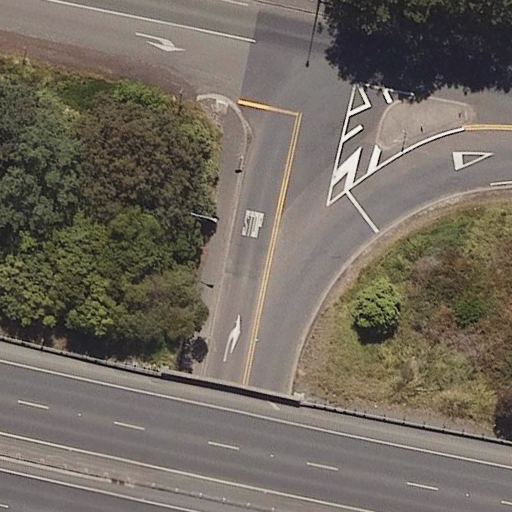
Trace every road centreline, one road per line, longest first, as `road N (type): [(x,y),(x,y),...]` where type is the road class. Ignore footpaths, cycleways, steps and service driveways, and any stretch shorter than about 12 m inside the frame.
road 1 (motorway): [(0,394),(511,502)]
road 2 (secondary): [(511,152),(412,176),(302,256),(258,304)]
road 3 (motorway): [(50,0),(315,52)]
road 4 (secondary): [(258,304),(315,52)]
road 5 (secondary): [(214,511),(258,304)]
road 6 (secondary): [(315,52),(511,87)]
